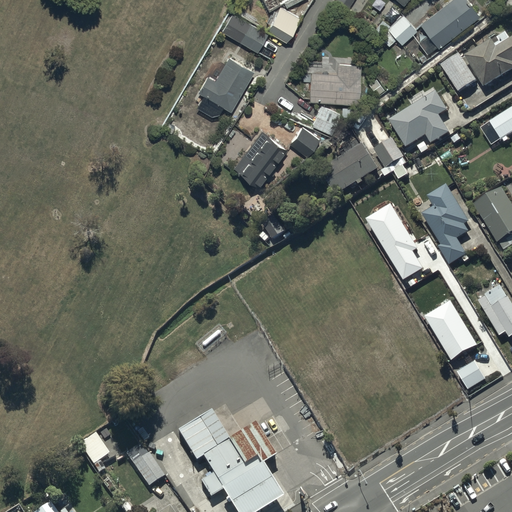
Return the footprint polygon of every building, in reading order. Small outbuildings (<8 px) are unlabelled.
[(466,0),(453,0),(420,25),(429,36),(420,43),(429,55),(438,48),(439,50),(480,18),(466,0)] [(280,8),(267,32),(287,44),(301,21),(280,8)] [(234,13),(223,32),(258,54),(269,35),(234,13)] [(401,44),(403,46),(418,33),(403,16),(379,37),(389,47),(392,44),(396,49),(401,44)] [(511,42),(511,43),(507,36),(498,41),(503,48),(498,51),(492,44),(466,61),(485,91),(511,74),(511,42)] [(459,56),(441,69),(460,97),(479,85),(459,56)] [(198,93),(204,97),(197,108),(213,118),(220,116),(223,109),(230,113),(254,73),(229,59),(216,81),(208,77),(198,93)] [(313,63),(310,103),(359,107),(362,66),(355,66),(355,62),(342,61),(341,65),(313,63)] [(118,124),(108,120),(109,118),(6,79),(3,85),(0,84),(0,118),(10,122),(4,137),(28,146),(32,137),(35,138),(38,132),(57,139),(51,156),(73,165),(78,154),(81,156),(84,149),(94,153),(102,133),(113,137),(118,124)] [(438,94),(389,125),(407,152),(427,139),(433,148),(451,136),(441,120),(450,114),(438,94)] [(322,108),(313,128),(332,137),(341,117),(322,108)] [(511,111),(481,131),(493,150),(503,143),(505,146),(509,143),(508,140),(511,137),(511,111)] [(304,128),(291,146),(308,158),(321,140),(304,128)] [(262,133),(234,171),(261,190),(288,151),(262,133)] [(390,170),(393,176),(395,175),(400,184),(410,178),(405,169),(407,167),(404,161),(406,160),(394,141),(375,153),(386,171),(390,170)] [(365,147),(321,174),(337,200),(380,173),(365,147)] [(470,225),(449,189),(429,201),(434,210),(423,216),(441,248),(438,249),(451,268),(469,258),(458,242),(470,235),(466,228),(470,225)] [(501,250),(504,255),(511,250),(511,204),(504,191),(474,209),(500,251),(501,250)] [(70,195),(62,215),(100,230),(107,210),(70,195)] [(393,208),(369,222),(405,284),(425,272),(415,254),(419,251),(393,208)] [(31,317),(46,326),(80,269),(53,252),(59,242),(41,231),(31,248),(66,269),(60,279),(55,276),(31,317)] [(4,249),(0,256),(0,290),(4,293),(23,261),(4,249)] [(511,342),(511,306),(501,289),(479,303),(502,340),(507,337),(511,343),(511,342)] [(452,304),(427,319),(454,363),(479,348),(452,304)] [(476,365),(459,376),(471,396),(489,384),(476,365)] [(211,494),(223,486),(262,462),(277,453),(256,420),(229,437),(213,410),(179,431),(197,459),(204,455),(214,472),(202,479),(211,494)] [(134,467),(152,490),(167,478),(149,455),(134,467)] [(238,511),(249,511),(281,493),(274,481),(262,462),(223,486),(235,506),(238,511)]
